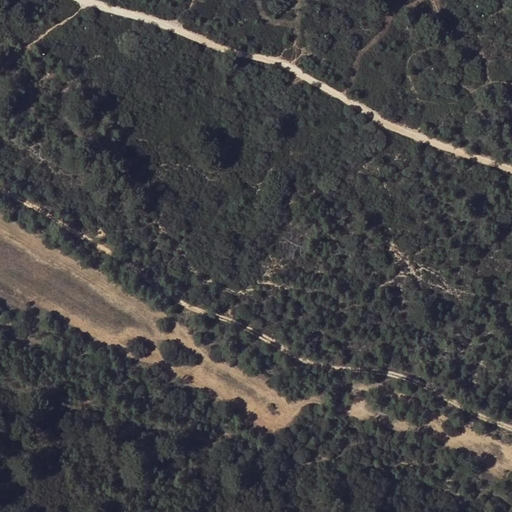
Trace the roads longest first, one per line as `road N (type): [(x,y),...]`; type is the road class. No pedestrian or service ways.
road 1 (track): [(0,188),(164,293),(329,367),(400,377),(511,431)]
road 2 (track): [(511,170),(375,121),(279,64),(79,0)]
